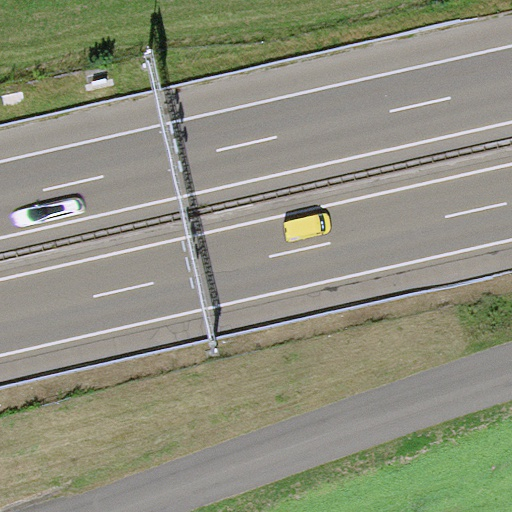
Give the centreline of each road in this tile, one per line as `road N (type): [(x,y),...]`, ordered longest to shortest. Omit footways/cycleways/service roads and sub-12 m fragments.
road 1 (motorway): [(511,81),(0,198)]
road 2 (motorway): [(0,318),(511,202)]
road 3 (unclassified): [(511,374),(112,511)]
